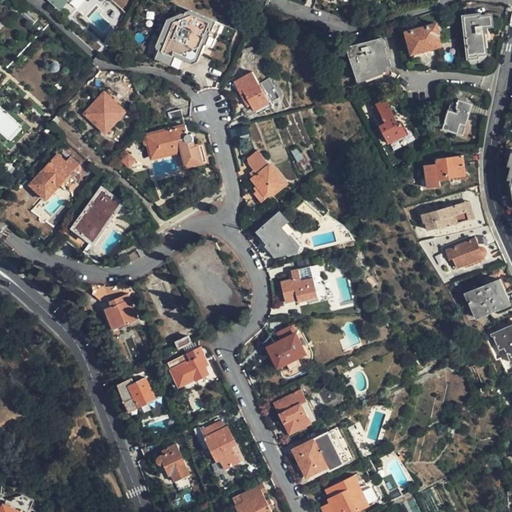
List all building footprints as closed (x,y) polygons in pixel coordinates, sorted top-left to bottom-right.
[(50,0),(62,10),(70,1),(69,0),(50,0)] [(58,14),(67,23),(88,0),(69,0),(70,1),(62,10),(58,14)] [(200,46),(212,23),(187,9),(184,11),(183,10),(181,14),(180,13),(157,23),(148,40),(149,44),(151,45),(157,48),(152,58),(163,63),(168,54),(174,58),(194,54),(195,54),(200,46)] [(486,54),(483,31),(487,31),(487,25),(491,24),(490,15),(479,16),(479,15),(463,16),(469,59),(478,58),(477,55),(486,54)] [(215,36),(220,26),(212,23),(200,46),(207,50),(215,36)] [(398,36),(394,24),(380,28),(383,40),(350,50),(359,82),(367,80),(366,78),(385,73),(384,71),(392,69),(384,40),(398,36)] [(414,54),(442,46),(439,35),(441,35),(437,24),(407,33),(414,54)] [(233,34),(220,26),(215,36),(229,43),(233,34)] [(157,48),(151,45),(146,55),(152,58),(157,48)] [(168,54),(163,63),(170,67),(174,58),(168,54)] [(194,54),(174,58),(183,63),(190,62),(194,54)] [(258,110),(266,105),(273,101),(254,72),(237,82),(247,99),(250,97),(258,110)] [(105,92),(127,111),(131,107),(110,87),(105,92)] [(107,134),(127,111),(105,92),(85,114),(107,134)] [(273,101),(266,105),(269,110),(278,104),(275,99),(273,101)] [(406,137),(400,125),(398,126),(386,102),(372,110),(381,128),(379,129),(388,146),(406,137)] [(443,132),(458,136),(460,125),(467,126),(472,105),(458,102),(457,106),(450,104),(443,132)] [(170,122),(183,119),(181,109),(168,111),(170,122)] [(187,135),(183,119),(170,122),(166,123),(167,129),(146,135),(144,138),(145,143),(148,145),(150,158),(181,151),(185,166),(206,161),(202,144),(194,146),(191,134),(187,135)] [(460,125),(458,136),(464,137),(467,126),(460,125)] [(137,157),(143,152),(136,145),(130,150),(137,157)] [(255,150),(246,159),(247,163),(254,170),(251,174),(254,177),(252,179),(258,185),(267,194),(273,194),(286,181),(255,150)] [(123,162),(132,167),(137,157),(129,152),(123,162)] [(47,200),(78,165),(71,159),(68,163),(58,154),(30,185),(47,200)] [(286,179),(296,172),(284,156),(274,163),(286,179)] [(440,181),(467,176),(462,156),(436,161),(437,166),(424,169),(429,191),(442,188),(440,181)] [(12,166),(5,160),(1,163),(8,170),(12,166)] [(267,194),(258,185),(255,188),(257,191),(255,193),(265,202),(273,194),(267,194)] [(103,190),(78,223),(74,228),(65,240),(78,250),(88,237),(94,242),(115,215),(117,216),(119,217),(122,214),(125,210),(125,208),(124,206),(103,190)] [(467,202),(462,203),(468,220),(473,219),(467,202)] [(468,220),(462,203),(421,218),(424,226),(425,225),(428,233),(437,230),(438,232),(468,220)] [(258,234),(270,247),(274,251),(272,253),(277,257),(297,252),(298,248),(281,230),(288,223),(280,214),(258,234)] [(43,241),(54,228),(47,222),(36,236),(43,241)] [(457,271),(466,267),(472,264),(486,257),(487,256),(487,254),(486,253),(485,251),(483,249),(481,249),(479,250),(475,240),(445,253),(449,263),(453,262),(457,271)] [(295,269),(296,278),(297,281),(293,282),(292,279),(283,280),(288,301),(319,294),(316,278),(304,280),(301,268),(295,269)] [(475,317),(510,301),(500,279),(465,295),(475,317)] [(107,308),(110,315),(115,313),(120,325),(139,318),(129,293),(110,301),(112,306),(107,308)] [(511,305),(510,301),(475,317),(477,320),(511,305)] [(115,313),(110,315),(115,328),(120,325),(115,313)] [(307,354),(296,332),(292,325),(277,332),(282,342),(269,348),(279,367),(287,363),(291,371),(302,365),(298,358),(307,354)] [(511,326),(492,336),(499,351),(504,349),(511,364),(511,363),(511,326)] [(180,349),(193,343),(190,335),(177,342),(180,349)] [(159,359),(164,357),(160,347),(155,348),(159,359)] [(211,375),(207,367),(203,358),(206,356),(202,348),(189,355),(192,362),(190,363),(182,367),(173,371),(182,388),(198,380),(198,381),(211,375)] [(203,358),(207,367),(211,365),(206,356),(203,358)] [(112,379),(126,373),(122,364),(108,370),(112,379)] [(472,370),(465,374),(475,393),(481,390),(472,370)] [(157,398),(147,377),(134,384),(131,377),(117,384),(130,411),(157,398)] [(309,425),(301,407),(306,404),(300,391),(276,403),(291,434),(309,425)] [(229,448),(233,445),(225,428),(222,429),(218,422),(201,430),(205,437),(201,439),(213,463),(217,461),(221,470),(236,463),(229,448)] [(336,429),(329,432),(345,464),(351,460),(336,429)] [(142,448),(156,442),(152,431),(137,437),(142,448)] [(345,464),(329,432),(294,450),(307,478),(331,466),(333,470),(345,464)] [(159,450),(156,442),(142,448),(146,459),(153,455),(152,454),(159,450)] [(192,472),(177,442),(162,450),(164,453),(160,455),(158,457),(157,458),(157,460),(157,462),(158,464),(160,466),(162,466),(165,465),(169,472),(171,471),(176,480),(192,472)] [(241,460),(233,445),(229,448),(236,463),(241,460)] [(358,511),(369,507),(354,476),(326,490),(331,502),(322,507),(324,511),(358,511)] [(272,511),(271,509),(266,499),(263,492),(267,490),(264,483),(241,493),(245,501),(237,505),(240,511),(272,511)] [(28,511),(30,510),(28,509),(32,501),(21,496),(6,501),(0,511),(28,511)]
